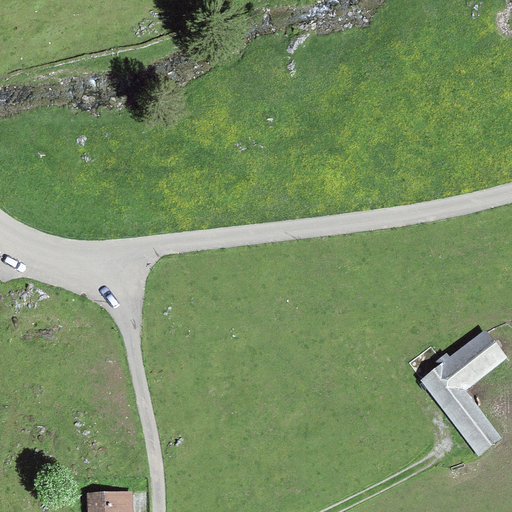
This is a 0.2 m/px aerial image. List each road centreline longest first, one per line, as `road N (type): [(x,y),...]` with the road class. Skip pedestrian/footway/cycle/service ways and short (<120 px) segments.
road 1 (track): [(511,191),(429,212),(159,246),(104,269)]
road 2 (track): [(160,511),(158,463),(125,309),(104,269)]
road 3 (track): [(325,511),(448,450)]
